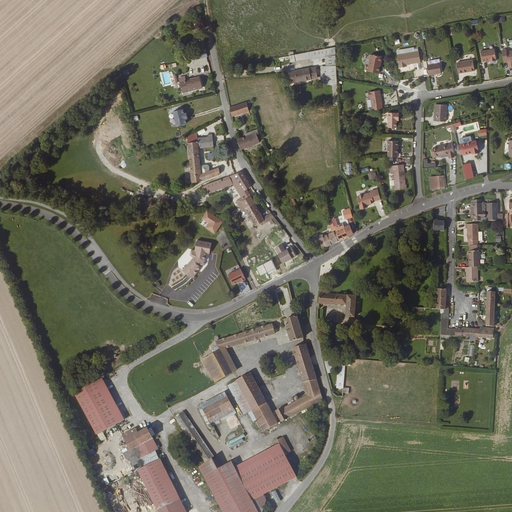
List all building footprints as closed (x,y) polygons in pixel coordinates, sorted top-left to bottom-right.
[(205,52),(203,45),(195,46),(196,54),(205,52)] [(313,53),(314,58),(329,56),(330,65),(333,84),(340,84),(339,79),(338,49),(337,46),(313,50),(313,53)] [(421,53),(420,50),(417,51),(417,49),(399,51),(400,57),(406,56),(421,53)] [(499,60),(497,49),(484,52),(486,62),(493,61),(494,60),(495,61),(499,60)] [(511,51),(506,53),(506,50),(501,51),(504,64),(508,63),(509,69),(511,68),(511,51)] [(206,60),(205,52),(196,54),(197,62),(206,60)] [(423,64),(421,53),(406,56),(400,57),(402,70),(407,69),(407,67),(409,66),(423,64)] [(383,56),(372,55),(370,72),(381,73),(382,65),(381,65),(382,62),(383,62),(383,56)] [(478,71),(476,61),(460,64),(462,74),(470,73),(470,72),(473,71),(473,72),(478,71)] [(333,84),(330,65),(322,67),(322,70),(324,77),(325,85),(333,84)] [(444,75),(442,65),(430,67),(432,77),(444,75)] [(317,71),(316,68),(291,72),(293,83),(318,79),(318,77),(324,77),(322,70),(317,71)] [(188,83),(187,80),(182,80),(185,95),(203,92),(201,81),(188,83)] [(385,103),(383,89),(372,90),(372,95),(374,95),(376,109),(385,107),(385,103)] [(252,110),(249,100),(233,105),(235,114),(249,109),(249,111),(252,110)] [(447,105),(437,105),(436,118),(435,118),(434,123),(446,123),(447,105)] [(172,111),(175,126),(187,124),(185,113),(183,113),(183,109),(172,111)] [(400,109),(389,109),(389,124),(398,124),(398,115),(400,115),(400,109)] [(456,127),(461,126),(460,122),(446,126),(448,132),(457,130),(456,127)] [(216,138),(215,125),(211,126),(211,128),(201,130),(201,134),(192,136),(196,182),(206,180),(202,141),(216,138)] [(262,139),(258,128),(255,129),(255,131),(243,136),(242,134),(239,135),(239,137),(244,146),(262,139)] [(400,138),(390,137),(390,154),(400,154),(400,138)] [(481,152),(477,139),(463,144),(466,152),(474,150),(474,152),(475,154),(481,152)] [(453,144),(434,149),(437,159),(446,156),(446,157),(451,156),(452,158),(457,157),(453,144)] [(407,180),(406,164),(393,164),(393,172),(397,172),(397,188),(408,187),(408,184),(408,180),(407,180)] [(223,172),(221,165),(209,169),(210,176),(223,172)] [(249,208),(257,204),(248,187),(254,184),(243,170),(233,174),(244,197),(244,198),(249,208)] [(441,187),(440,179),(444,179),(444,176),(430,177),(431,188),(441,188),(441,187)] [(228,186),(225,177),(209,182),(214,192),(228,186)] [(381,198),(378,187),(371,189),(371,190),(358,194),(362,207),(368,205),(367,203),(375,200),(375,199),(381,198)] [(493,219),(494,203),(489,203),(489,202),(484,202),(484,198),(475,199),(475,202),(473,202),(473,206),(476,206),(476,216),(476,219),(493,219)] [(257,204),(249,208),(257,224),(276,214),(272,209),(263,214),(257,204)] [(438,231),(444,231),(445,207),(433,207),(433,234),(438,234),(438,231)] [(276,214),(257,224),(259,230),(269,225),(279,219),(276,214)] [(283,223),(279,219),(269,225),(271,229),(283,223)] [(481,223),(469,222),(469,227),(470,227),(470,239),(471,239),(480,239),(481,223)] [(348,226),(339,230),(341,238),(347,235),(351,233),(348,226)] [(322,246),(341,238),(339,230),(336,228),(330,231),(332,236),(322,240),(323,242),(320,243),(322,246)] [(323,242),(322,240),(332,236),(330,231),(321,236),(319,231),(311,234),(316,243),(320,242),(320,243),(323,242)] [(205,260),(207,252),(210,253),(212,243),(197,241),(194,250),(191,250),(189,255),(192,258),(181,270),(191,278),(198,269),(199,266),(202,261),(203,262),(205,260)] [(295,257),(291,248),(284,250),(282,245),(276,247),(281,262),(295,257)] [(470,264),(479,264),(481,264),(482,247),(481,247),(471,247),(470,247),(470,264)] [(478,280),(479,264),(470,264),(466,264),(466,269),(468,269),(468,280),(478,280)] [(437,307),(444,308),(446,308),(446,292),(443,291),(438,291),(437,307)] [(347,292),(342,292),(341,294),(322,293),(321,302),(344,303),(344,315),(356,315),(357,294),(347,294),(347,292)] [(495,295),(487,295),(486,324),(494,325),(495,295)] [(446,308),(444,308),(444,313),(442,315),(441,335),(494,338),(495,327),(482,326),(482,328),(462,327),(461,329),(449,329),(449,308),(446,308)] [(305,338),(298,316),(284,321),(291,343),(305,338)] [(278,332),(275,322),(216,341),(221,350),(227,348),(278,332)] [(324,400),(306,344),(292,348),(307,395),(283,408),(276,412),(282,423),(324,400)] [(238,366),(227,348),(221,350),(207,358),(217,378),(238,366)] [(324,360),(327,373),(332,372),(329,359),(324,360)] [(337,364),(336,388),(343,389),(345,365),(337,364)] [(279,421),(252,373),(243,377),(238,380),(239,381),(254,410),(265,429),(279,421)] [(459,391),(460,380),(451,380),(450,391),(459,391)] [(254,410),(239,381),(230,386),(246,414),(254,410)] [(80,407),(87,418),(100,438),(119,427),(127,422),(106,389),(101,382),(75,399),(80,407)] [(237,414),(225,392),(201,406),(213,427),(237,414)] [(215,456),(186,410),(178,415),(208,461),(214,457),(215,456)] [(137,448),(137,450),(156,439),(157,438),(156,437),(158,436),(154,429),(151,431),(150,428),(141,433),(138,429),(125,436),(134,450),(137,448)] [(232,447),(242,441),(241,438),(245,436),(243,433),(229,442),(232,447)] [(294,447),(285,434),(280,437),(285,446),(288,451),(294,447)] [(140,454),(145,462),(149,469),(152,468),(164,460),(160,452),(163,451),(156,439),(137,450),(140,454)] [(241,470),(267,511),(268,511),(272,496),(269,490),(303,472),(288,451),(285,446),(241,470)] [(127,454),(130,459),(131,460),(140,454),(137,450),(137,448),(134,450),(127,454)] [(208,476),(221,468),(214,457),(208,461),(201,465),(208,476)] [(267,511),(241,470),(234,459),(221,468),(208,476),(220,495),(225,501),(231,511),(267,511)] [(164,509),(186,497),(173,475),(165,460),(164,460),(152,468),(149,469),(144,472),(164,509)] [(194,511),(186,497),(164,509),(165,511),(194,511)]
